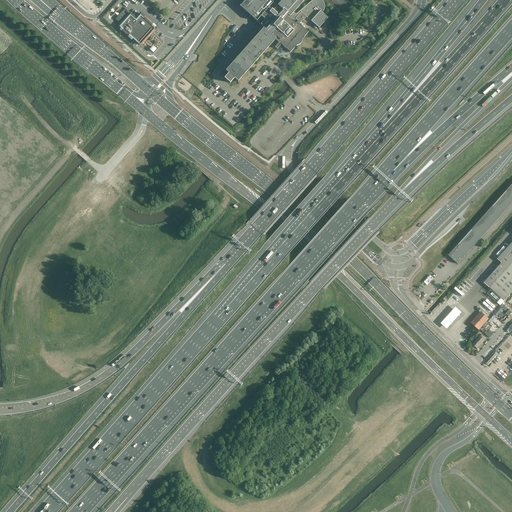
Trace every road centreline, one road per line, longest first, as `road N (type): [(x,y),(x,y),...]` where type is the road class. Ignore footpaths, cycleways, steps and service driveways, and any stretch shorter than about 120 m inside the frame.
road 1 (motorway): [(385,133),(46,511)]
road 2 (trunk): [(143,110),(290,230),(511,439)]
road 3 (trunk): [(511,416),(352,260),(156,96)]
road 4 (motorway): [(79,511),(388,167)]
road 5 (motorway): [(126,496),(399,196)]
road 6 (motorway): [(459,0),(226,265)]
road 7 (motorway): [(226,265),(10,511)]
road 8 (motorway): [(226,265),(106,375),(67,396),(0,409)]
road 9 (motorway): [(388,167),(511,29)]
road 10 (motorway): [(506,0),(385,133)]
road 11 (tertiary): [(416,11),(294,142)]
road 12 (tertiary): [(294,142),(282,157),(287,175),(391,269)]
road 13 (trunk): [(13,0),(143,110)]
road 14 (motorway): [(484,0),(385,133)]
road 15 (motorway): [(399,196),(511,78)]
road 16 (tertiary): [(398,253),(300,173),(294,142)]
road 17 (motorway): [(388,167),(511,68)]
road 18 (tertiary): [(511,401),(400,293)]
road 19 (motorway): [(399,196),(511,98)]
road 20 (tertiary): [(401,267),(499,168)]
road 21 (tertiary): [(499,168),(398,253)]
